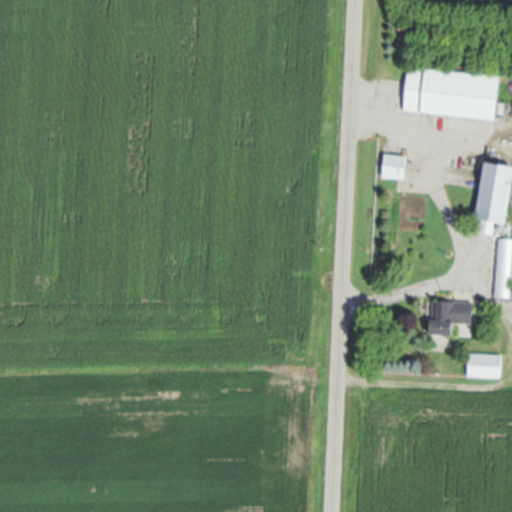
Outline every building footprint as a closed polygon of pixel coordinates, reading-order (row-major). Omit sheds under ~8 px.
[(409,66),(501,76),(496,119),(404,109),(409,66)] [(385,153),(407,155),(405,179),(383,177),(385,153)] [(480,219),(476,218),(486,161),(511,165),(511,189),(506,224),(496,222),(493,234),(478,231),(480,219)] [(499,237),(511,237),(511,277),(511,297),(495,296),(499,237)] [(428,301),(436,301),(436,300),(450,301),(450,300),(454,301),(455,298),(468,299),(468,302),(474,302),(473,323),(453,322),(453,335),(431,334),(431,319),(428,319),(428,301)] [(469,353),(502,354),(502,377),(468,376),(469,353)]
